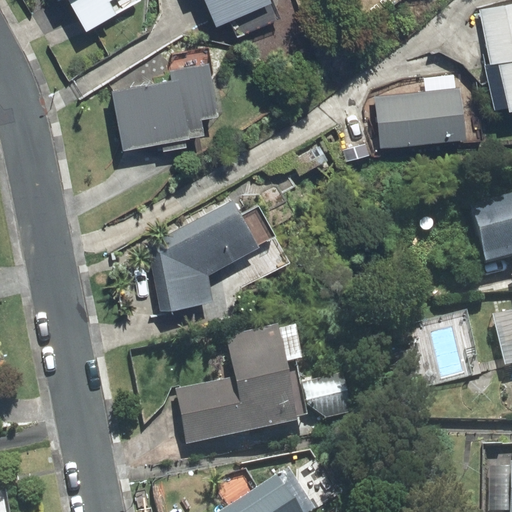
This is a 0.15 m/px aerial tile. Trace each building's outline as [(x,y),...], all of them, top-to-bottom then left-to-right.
[(64,0),(82,30),(112,13),(105,0),(64,0)] [(201,0),(212,25),(269,2),(267,0),(201,0)] [(511,2),(478,9),(489,64),(497,62),(506,110),(511,108),(511,2)] [(169,79),(109,89),(120,148),(201,134),(198,118),(214,115),(204,62),(167,68),(169,79)] [(373,96),(378,148),(463,139),(458,88),(454,89),(453,75),(422,78),(424,91),(373,96)] [(511,198),(468,210),(482,267),(511,259),(511,198)] [(230,200),(148,244),(160,310),(210,300),(205,274),(255,246),(230,200)] [(386,331),(404,398),(483,376),(464,309),(386,331)] [(511,314),(491,319),(504,369),(511,367),(511,314)] [(175,392),(185,448),(292,429),(282,369),(297,366),(291,332),(276,335),(275,330),(224,339),(232,382),(175,392)] [(228,486),(238,502),(222,511),(295,511),(275,479),(255,492),(244,476),(228,486)]
